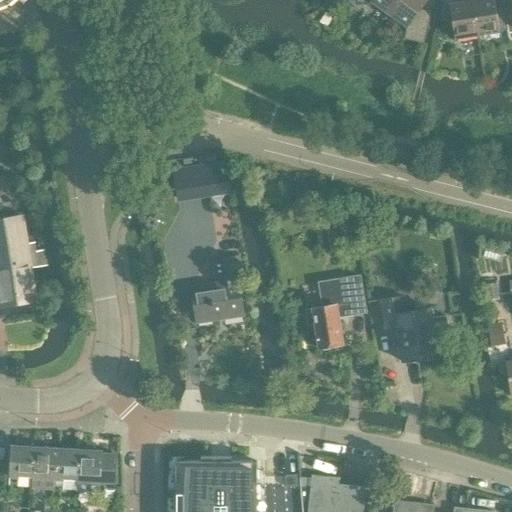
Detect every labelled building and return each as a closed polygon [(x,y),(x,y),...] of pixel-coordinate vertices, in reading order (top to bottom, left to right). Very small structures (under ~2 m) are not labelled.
[(372,2),(389,14),(399,0),(357,0),(360,3),(366,5),(371,3),(372,2)] [(399,0),(389,14),(406,27),(403,39),(424,44),(434,1),(430,0),(399,0)] [(440,15),(451,17),(454,39),(477,35),(471,0),(461,0),(462,2),(449,4),(442,3),(440,15)] [(471,0),(477,35),(499,32),(499,31),(507,29),(502,0),(471,0)] [(511,0),(502,0),(507,29),(507,30),(511,29),(511,0)] [(225,162),(174,170),(178,198),(210,193),(207,179),(227,176),(225,162)] [(0,220),(0,305),(35,300),(30,268),(47,266),(44,250),(35,252),(34,243),(26,244),(21,217),(0,220)] [(372,224),(360,225),(362,238),(373,236),(372,224)] [(222,314),(223,317),(237,315),(243,314),(237,280),(236,281),(234,273),(240,272),(238,257),(214,260),(218,283),(192,288),(197,321),(214,318),(214,316),(219,315),(222,314)] [(359,276),(332,280),(320,282),(323,307),(305,309),(307,325),(314,324),(318,347),(321,346),(323,349),(330,348),(332,345),(342,343),(338,316),(365,312),(359,276)] [(396,326),(402,361),(437,356),(435,341),(450,339),(446,316),(431,318),(430,308),(405,312),(403,296),(380,300),(384,327),(396,326)] [(9,477),(32,478),(34,448),(11,447),(9,477)] [(54,491),(55,486),(56,449),(34,448),(32,478),(32,489),(54,491)] [(62,490),(77,491),(79,450),(56,449),(55,486),(63,487),(62,490)] [(77,481),(77,491),(100,492),(100,482),(115,483),(117,455),(102,454),(102,452),(79,450),(77,481)] [(257,484),(257,463),(255,461),(231,461),(231,459),(229,457),(203,457),(201,459),(201,460),(177,460),(175,463),(175,484),(174,485),(174,488),(175,489),(175,511),(256,511),(257,489),(258,489),(258,485),(257,484)] [(297,474),(285,475),(286,487),(298,486),(297,474)] [(334,511),(338,479),(311,476),(307,511),(308,511),(309,510),(322,511),(334,511)] [(338,479),(334,511),(362,511),(364,488),(339,485),(339,479),(338,479)] [(286,488),(285,488),(285,511),(301,511),(299,487),(298,487),(286,488)] [(491,511),(453,507),(452,511),(432,511),(434,505),(396,500),(396,502),(399,503),(397,511),(491,511)]
